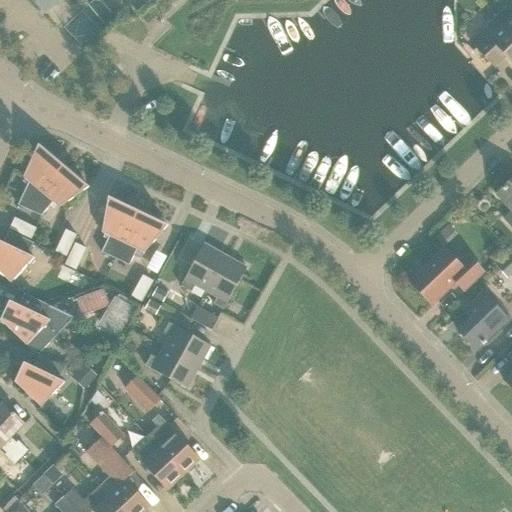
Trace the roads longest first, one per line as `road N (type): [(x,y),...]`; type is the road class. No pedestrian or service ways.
road 1 (residential): [(362,276),(324,248),(21,99)]
road 2 (residential): [(511,438),(362,276)]
road 3 (residential): [(362,276),(511,133)]
